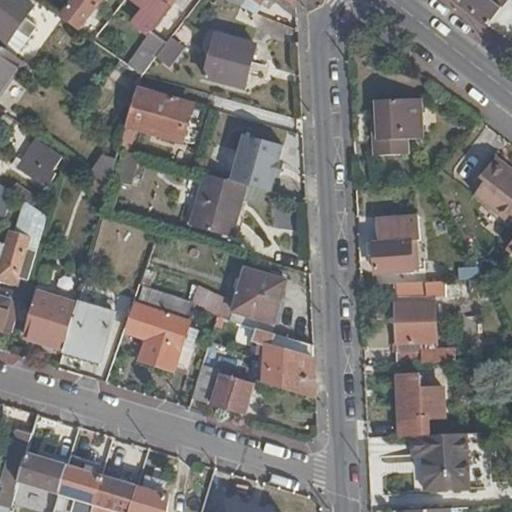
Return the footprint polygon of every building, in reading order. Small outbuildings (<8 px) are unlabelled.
[(0,0),(0,47),(16,58),(34,30),(23,21),(32,8),(20,0),(0,0)] [(99,0),(68,0),(57,16),(78,31),(99,0)] [(130,26),(147,41),(126,68),(140,78),(159,55),(164,48),(158,42),(172,23),(166,18),(169,14),(158,5),(162,0),(126,0),(140,11),(130,26)] [(215,0),(224,3),(226,0),(255,0),(258,2),(267,9),(272,2),(273,0),(281,0),(297,11),(295,0),(215,0)] [(258,2),(255,0),(226,0),(224,3),(243,11),(254,16),(258,2)] [(297,11),(281,0),(273,0),(272,2),(297,20),(297,11)] [(490,0),(451,0),(487,27),(501,8),(490,0)] [(254,16),(243,11),(238,24),(258,33),(263,20),(254,16)] [(243,92),(255,49),(215,38),(203,81),(243,92)] [(169,41),(164,48),(159,55),(169,62),(180,49),(169,41)] [(16,58),(0,47),(0,92),(21,62),(16,58)] [(192,110),(136,94),(120,151),(129,154),(135,132),(181,145),(192,110)] [(375,104),(375,117),(370,118),(372,160),(409,159),(409,145),(424,144),(422,103),(375,104)] [(246,138),(233,184),(247,188),(272,195),(285,148),(246,138)] [(26,178),(29,175),(56,192),(62,173),(58,171),(62,161),(42,149),(30,168),(22,163),(17,171),(26,178)] [(129,154),(120,151),(111,184),(131,189),(139,157),(129,154)] [(496,160),(494,163),(508,174),(510,171),(496,160)] [(508,227),(511,222),(511,172),(510,171),(508,174),(494,163),(478,182),(482,186),(471,200),(508,227)] [(192,229),(232,240),(247,188),(233,184),(206,176),(192,229)] [(24,203),(30,207),(36,199),(10,182),(5,189),(13,195),(24,203)] [(5,189),(0,186),(0,220),(4,222),(13,195),(5,189)] [(96,193),(106,200),(109,192),(101,186),(96,193)] [(24,203),(10,245),(0,277),(0,280),(16,286),(17,281),(27,284),(47,219),(30,207),(24,203)] [(379,276),(380,287),(393,287),(408,286),(406,275),(413,274),(411,244),(416,244),(420,243),(418,222),(378,223),(379,246),(367,247),(368,259),(374,259),(375,276),(379,276)] [(10,245),(0,242),(0,277),(10,245)] [(272,326),(284,285),(245,272),(232,314),(272,326)] [(477,272),(456,273),(456,284),(482,283),(482,282),(477,272)] [(452,284),(453,301),(491,299),(482,283),(456,284),(452,284)] [(428,300),(445,300),(444,284),(408,286),(393,287),(394,300),(424,299),(428,300)] [(143,364),(174,374),(182,348),(188,330),(195,305),(194,304),(143,289),(130,335),(150,341),(143,364)] [(31,329),(28,341),(64,353),(77,306),(41,295),(35,315),(31,329)] [(12,335),(20,308),(1,302),(2,298),(0,297),(0,332),(1,333),(2,332),(12,335)] [(436,344),(433,304),(394,306),(396,346),(436,344)] [(116,318),(77,306),(64,353),(102,365),(116,318)] [(188,330),(182,348),(193,352),(199,333),(188,330)] [(271,376),(258,372),(255,383),(315,402),(313,349),(257,331),(254,343),(266,347),(266,368),(272,370),(271,376)] [(393,352),(371,353),(371,368),(394,367),(393,352)] [(451,352),(396,354),(396,366),(452,364),(451,352)] [(253,389),(201,373),(193,401),(245,417),(253,389)] [(420,376),(397,378),(401,440),(409,440),(431,439),(429,420),(445,419),(443,390),(421,391),(420,376)] [(6,489),(16,492),(18,484),(27,455),(33,436),(18,432),(1,488),(6,489)] [(423,496),(471,494),(468,437),(431,439),(409,440),(410,462),(421,461),(423,496)] [(27,455),(18,484),(59,497),(68,468),(27,455)] [(102,478),(68,468),(59,497),(77,502),(93,507),(102,478)] [(102,478),(93,507),(91,511),(130,511),(138,489),(102,478)] [(167,485),(148,479),(144,490),(164,496),(167,485)] [(5,494),(0,510),(0,511),(10,511),(16,492),(6,489),(5,494)] [(130,511),(166,511),(167,497),(164,496),(144,490),(138,489),(130,511)] [(224,511),(284,511),(284,500),(224,501),(224,511)] [(73,511),(91,511),(93,507),(77,502),(73,511)]
